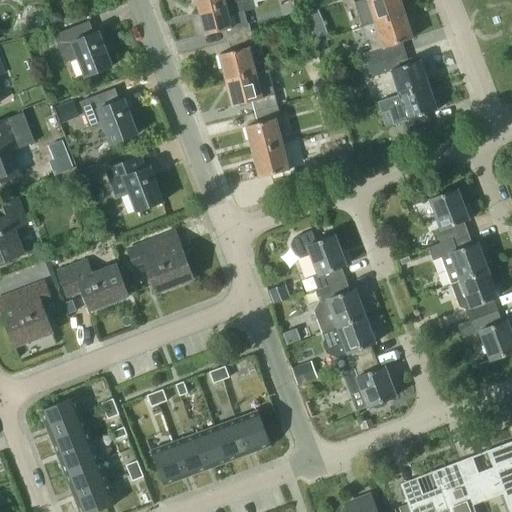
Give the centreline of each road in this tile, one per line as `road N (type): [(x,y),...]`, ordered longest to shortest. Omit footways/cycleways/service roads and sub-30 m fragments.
road 1 (residential): [(1,396),(254,300)]
road 2 (residential): [(230,235),(141,0)]
road 3 (residential): [(315,460),(254,300)]
road 4 (residential): [(177,511),(315,460)]
road 5 (residential): [(502,133),(451,0)]
road 6 (residential): [(315,460),(437,414)]
road 7 (residential): [(352,189),(230,235)]
road 8 (residential): [(474,143),(352,189)]
road 9 (residential): [(47,511),(1,396)]
